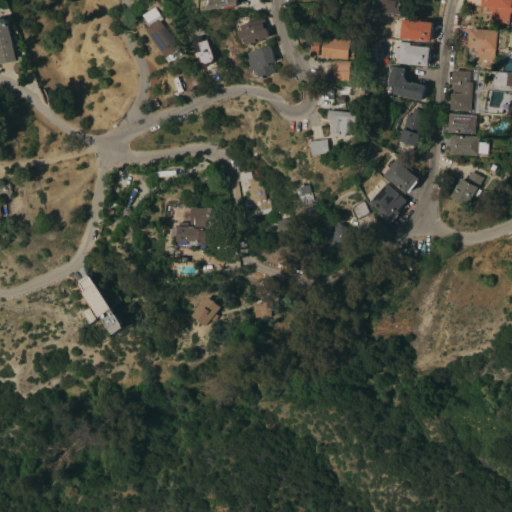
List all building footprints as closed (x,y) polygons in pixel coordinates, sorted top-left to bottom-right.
[(211,0),(240,0),(239,5),(210,10),(210,9),(208,9),(211,0)] [(385,13),(385,10),(378,8),(378,7),(375,7),(376,0),(400,0),(399,9),(401,10),(401,15),(385,13)] [(489,7),(482,7),(482,2),(481,2),(481,0),(511,0),(511,13),(510,25),(491,23),(492,11),(488,11),(489,7)] [(162,58),(177,48),(152,9),(142,16),(148,26),(144,29),(162,58)] [(0,19),(7,18),(8,22),(10,22),(17,61),(0,63),(0,19)] [(264,18),(267,28),(270,37),(262,40),(263,41),(257,43),(253,44),(253,45),(250,46),(250,45),(246,46),(243,39),(242,40),(239,32),(243,30),(241,25),(264,18)] [(399,39),(401,20),(412,21),(413,19),(420,19),(420,21),(432,23),(430,42),(399,39)] [(495,65),(477,63),(478,52),(474,51),(474,48),(468,48),(469,43),(468,43),(469,32),(470,32),(470,28),(498,31),(495,65)] [(310,55),(312,37),(341,40),(350,41),(350,42),(354,42),(353,59),(348,58),(348,60),(310,55)] [(194,41),(202,38),(204,41),(207,40),(217,67),(205,71),(202,61),(199,62),(198,58),(197,53),(202,51),(201,48),(197,50),(196,47),(194,41)] [(399,42),(409,43),(409,45),(415,46),(415,44),(419,44),(419,46),(429,47),(429,51),(430,51),(429,63),(428,63),(427,66),(397,63),(399,42)] [(271,46),(276,61),(272,63),(275,69),(276,73),(269,75),(269,76),(265,78),(265,79),(262,80),(261,79),(260,79),(259,75),(255,77),(249,60),(251,59),(249,53),(271,46)] [(349,81),(332,80),(334,61),(350,62),(349,81)] [(421,101),(391,94),(388,89),(386,85),(389,66),(403,68),(403,69),(402,75),(407,83),(410,84),(410,83),(425,86),(421,101)] [(471,111),(450,110),(451,93),(452,94),(453,84),(452,84),(453,71),(470,72),(470,82),(473,82),(471,111)] [(496,92),(511,92),(511,73),(497,73),(496,92)] [(511,103),(508,111),(500,108),(504,100),(511,103)] [(416,147),(398,141),(404,122),(406,114),(410,115),(413,108),(424,112),(417,134),(419,135),(416,147)] [(331,136),(332,132),(331,132),(332,123),(331,123),(331,121),(327,120),(328,110),(357,113),(355,136),(349,135),(346,135),(346,137),(331,136)] [(449,132),(450,113),(477,116),(476,134),(449,132)] [(451,154),(452,146),(451,146),(451,138),(452,138),(452,135),(480,138),(480,144),(489,144),(489,154),(479,153),(479,156),(451,154)] [(329,153),(312,155),(310,141),(327,139),(327,140),(332,140),(333,145),(328,146),(329,153)] [(403,167),(418,179),(416,181),(418,182),(409,193),(408,192),(406,194),(382,175),(396,157),(405,164),(405,165),(403,167)] [(494,173),(487,168),(488,165),(491,166),(493,163),(498,166),(494,173)] [(469,206),(452,197),(461,179),(466,182),(472,171),(484,178),(478,189),(482,191),(478,197),(474,196),(469,206)] [(239,181),(237,174),(248,172),(250,179),(259,177),(264,201),(268,200),(269,207),(269,208),(270,213),(256,216),(255,211),(251,212),(246,190),(249,189),(247,179),(241,181),(239,181)] [(389,224),(377,213),(378,211),(369,203),(386,183),(406,201),(397,211),(399,213),(391,221),(389,224)] [(303,206),(302,202),(301,202),(299,197),(298,198),(295,189),(298,188),(297,185),(302,184),(302,185),(303,185),(303,186),(308,185),(314,201),(311,202),(312,203),(303,206)] [(350,210),(351,209),(350,208),(363,201),(363,202),(364,201),(370,213),(355,221),(350,210)] [(209,207),(209,209),(210,211),(220,210),(221,232),(211,232),(211,229),(210,229),(210,227),(193,228),(193,225),(189,225),(188,209),(209,207)] [(276,220),(288,219),(288,220),(290,220),(290,224),(289,224),(290,230),(277,231),(276,220)] [(210,236),(209,236),(209,245),(204,245),(204,247),(176,246),(176,242),(175,242),(176,227),(177,227),(177,222),(186,223),(186,227),(186,226),(192,227),(192,228),(201,229),(201,231),(210,231),(210,236)] [(348,242),(344,245),(343,244),(340,246),(337,245),(334,248),(329,243),(331,241),(329,235),(330,229),(333,227),(336,224),(339,224),(344,224),(350,228),(352,227),(354,232),(351,233),(351,234),(350,235),(350,239),(347,241),(348,242)] [(84,293),(86,292),(80,284),(81,284),(79,281),(88,275),(90,277),(96,285),(97,284),(109,302),(118,296),(121,300),(112,306),(114,309),(113,309),(117,315),(124,325),(123,325),(125,328),(115,335),(112,330),(103,317),(98,320),(99,321),(94,324),(86,312),(91,309),(94,307),(84,293)] [(220,307),(205,326),(192,316),(206,297),(211,300),(214,301),(215,304),(220,307)] [(260,320),(260,309),(254,309),(254,304),(260,304),(260,300),(269,300),(269,302),(279,302),(279,308),(270,308),(270,319),(260,320)]
